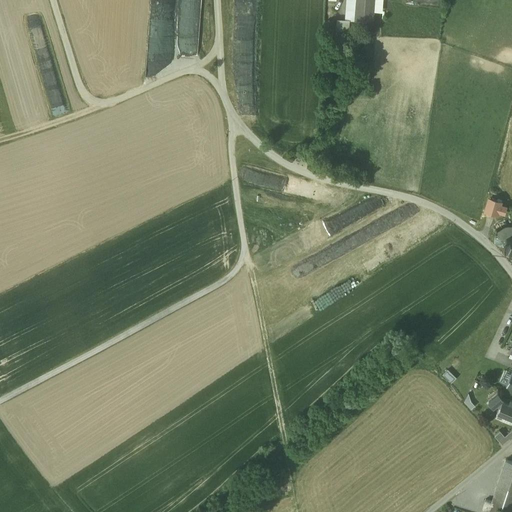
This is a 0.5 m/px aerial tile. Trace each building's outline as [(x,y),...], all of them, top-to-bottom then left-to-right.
[(347,0),(346,12),(337,12),(336,25),(351,25),(351,15),(376,15),(376,0),(347,0)] [(20,41),(7,48),(11,56),(24,50),(20,41)] [(501,199),(490,195),(486,207),(498,210),(499,208),(504,209),(506,203),(500,202),(501,199)] [(280,196),(278,206),(293,209),(295,200),(280,196)] [(498,223),(495,228),(495,233),(503,233),(504,237),(504,241),(508,244),(511,244),(511,216),(509,217),(503,219),(498,223)] [(444,370),(452,376),(455,371),(447,366),(444,370)] [(499,391),(489,399),(494,405),(496,403),(502,398),(503,397),(499,391)] [(509,401),(503,398),(501,405),(498,410),(505,413),(503,417),(511,420),(511,416),(511,397),(509,401)] [(492,499),(489,509),(497,511),(511,511),(511,509),(511,458),(507,457),(492,499)] [(492,499),(486,497),(483,507),(489,509),(492,499)]
